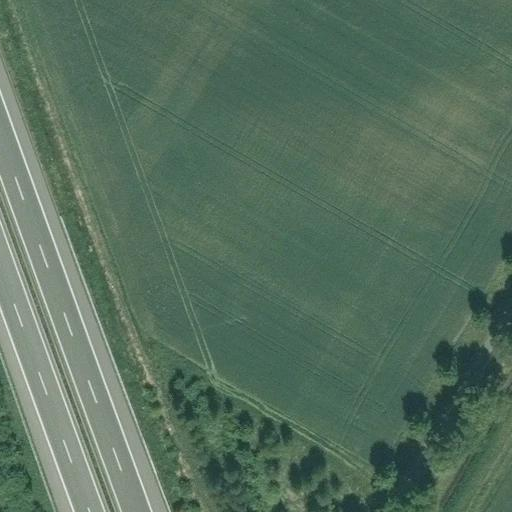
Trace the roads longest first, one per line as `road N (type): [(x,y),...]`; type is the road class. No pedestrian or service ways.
road 1 (motorway): [(137,511),(0,128)]
road 2 (motorway): [(0,262),(90,511)]
road 3 (unclassified): [(392,511),(511,306)]
